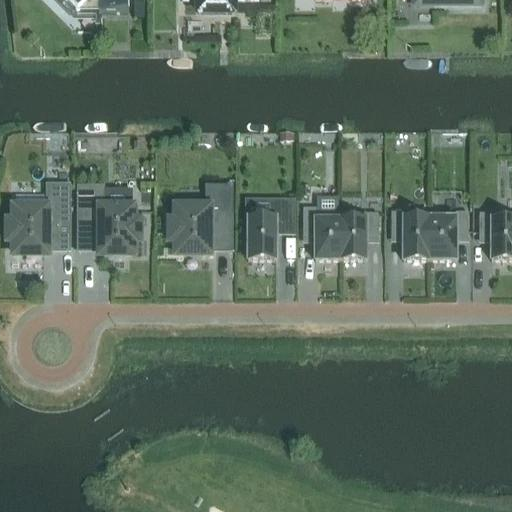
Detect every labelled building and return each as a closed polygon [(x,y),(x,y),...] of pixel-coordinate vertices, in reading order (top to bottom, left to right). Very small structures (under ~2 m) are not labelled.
[(60,0),(77,17),(83,11),(98,11),(98,17),(128,17),(127,0),(60,0)] [(183,0),(183,3),(198,3),(198,17),(233,17),(232,3),(257,3),(256,0),(183,0)] [(146,5),(134,5),(134,21),(146,21),(146,5)] [(69,188),(47,188),(47,213),(15,213),(15,227),(10,227),(10,243),(15,243),(15,256),(13,256),(13,257),(48,257),(48,254),(69,254),(69,188)] [(78,214),(78,254),(99,254),(99,257),(134,257),(134,256),(132,256),(132,243),(137,243),(137,227),(131,227),(131,193),(104,193),(104,189),(78,189),(78,214)] [(172,227),(172,243),(178,243),(177,256),(175,256),(175,257),(210,257),(210,255),(231,254),(231,214),(231,189),(205,189),(205,213),(178,213),(178,227),(172,227)] [(248,223),(248,264),(276,264),(276,239),(276,236),(292,236),(292,206),(276,206),(276,218),(248,218),(248,223)] [(303,212),(303,242),(315,242),(315,264),(340,264),(340,217),(316,217),(316,212),(303,212)] [(404,223),(404,216),(391,216),(391,240),(403,240),(403,246),(403,264),(429,264),(429,223),(427,223),(404,223)] [(427,218),(427,223),(429,223),(429,264),(455,264),(456,246),(456,241),(468,241),(468,216),(455,216),(455,218),(427,218)] [(491,242),(491,264),(511,264),(511,216),(491,217),(479,217),(479,242),(491,242)] [(340,264),(366,264),(366,242),(378,242),(378,217),(366,217),(340,217),(340,264)]
